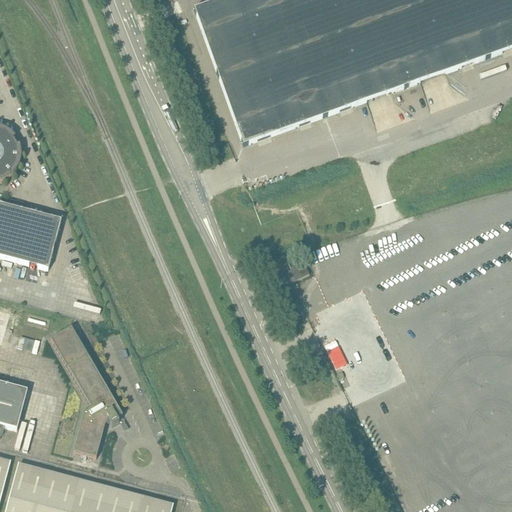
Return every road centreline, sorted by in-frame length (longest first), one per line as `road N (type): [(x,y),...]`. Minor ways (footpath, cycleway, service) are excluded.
road 1 (unknown): [(511,78),(406,121),(182,189)]
road 2 (unclassified): [(105,0),(173,171),(225,267)]
road 3 (unclassified): [(225,267),(125,0)]
road 4 (unclassified): [(342,511),(225,267)]
road 5 (unknown): [(297,421),(362,390),(389,383),(409,391),(429,412),(472,511)]
road 6 (unknown): [(511,210),(326,300)]
